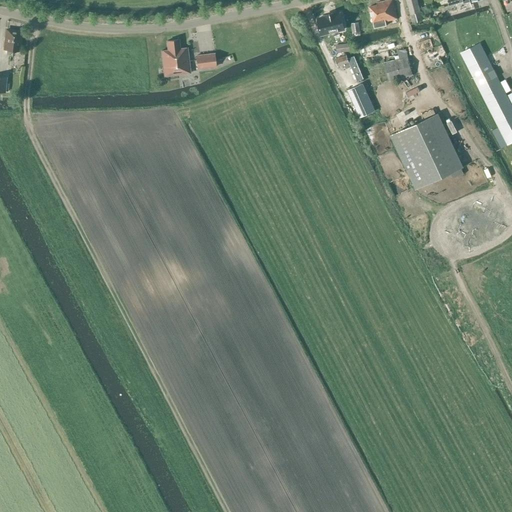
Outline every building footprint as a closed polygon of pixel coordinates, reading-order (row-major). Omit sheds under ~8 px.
[(377,5),(369,7),(373,22),(374,28),(387,26),(385,21),(397,19),(392,0),(388,0),(376,3),(377,5)] [(417,0),(406,0),(413,23),(423,20),(417,0)] [(326,17),(318,19),(321,34),(344,29),(341,13),(335,14),(335,13),(325,15),(326,17)] [(358,22),(352,23),(354,36),(361,35),(358,22)] [(13,50),(19,51),(21,31),(7,30),(4,49),(7,50),(6,55),(12,56),(13,50)] [(179,49),(178,40),(167,41),(168,51),(161,51),(164,76),(190,73),(187,48),(179,49)] [(508,144),(511,142),(511,106),(480,43),(461,53),(501,131),(495,134),(502,147),(508,144)] [(412,75),(406,49),(398,51),(399,55),(395,56),(396,60),(385,63),(390,81),(412,75)] [(216,67),(215,53),(195,55),(197,69),(216,67)] [(348,59),(347,55),(335,59),(339,71),(351,67),(350,66),(355,64),(352,57),(348,59)] [(362,83),(348,90),(360,118),(375,111),(362,83)] [(464,167),(438,113),(390,135),(415,190),(464,167)]
